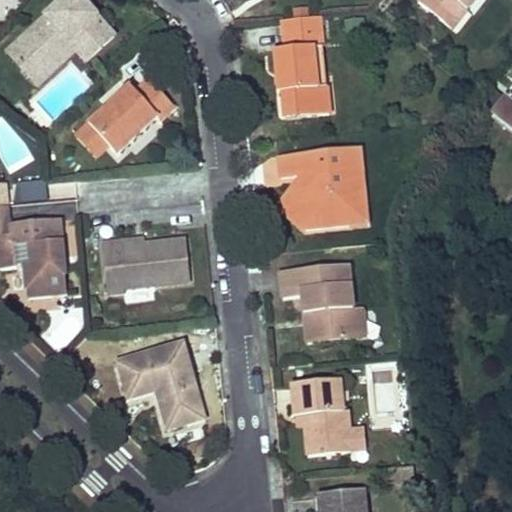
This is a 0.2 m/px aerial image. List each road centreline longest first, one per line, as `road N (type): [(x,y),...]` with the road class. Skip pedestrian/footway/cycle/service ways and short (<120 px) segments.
road 1 (residential): [(197,0),(254,486),(229,511)]
road 2 (residential): [(191,511),(0,331)]
road 3 (residential): [(0,388),(128,511)]
